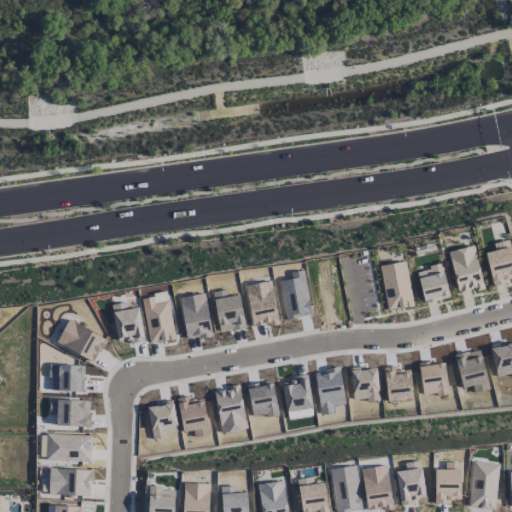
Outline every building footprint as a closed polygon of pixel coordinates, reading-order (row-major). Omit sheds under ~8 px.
[(486,252),(492,285),(508,282),(507,277),(511,275),(511,253),(509,239),(493,243),(495,250),(486,252)] [(474,245),(448,251),(458,293),(483,287),(474,245)] [(379,265),(388,310),(413,305),(405,260),(379,265)] [(425,302),(450,296),(442,264),(417,270),(425,302)] [(393,507),(387,465),(361,469),(367,511),(393,507)] [(415,503),(415,498),(424,497),(422,468),(396,470),(400,504),(415,503)] [(461,468),(433,468),(433,501),(462,501),(461,468)] [(327,511),(324,482),(313,483),(312,476),(296,478),(299,511),(327,511)] [(288,511),(283,479),(256,484),(260,511),(288,511)] [(248,511),(248,490),(236,491),(236,485),(220,486),(220,511),(248,511)]
